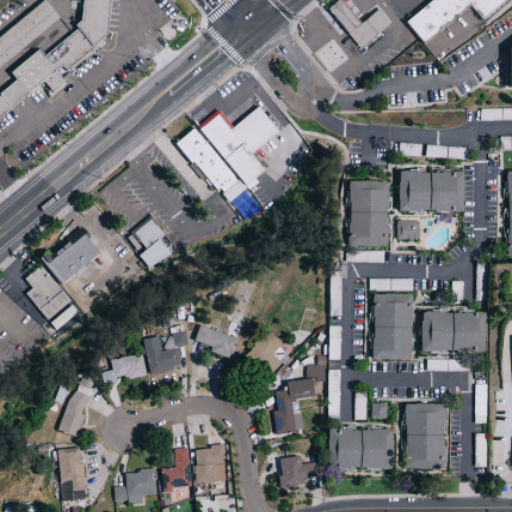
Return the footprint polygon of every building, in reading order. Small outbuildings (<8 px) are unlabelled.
[(110,38),(113,0),(84,0),(83,26),(49,52),(40,51),(13,71),(20,81),(0,95),(0,117),(46,83),(53,92),(65,83),(66,71),(110,38)] [(61,17),(47,0),(46,0),(9,29),(14,35),(19,31),(28,42),(61,17)] [(374,6),(354,23),(334,0),(329,0),(322,7),(356,47),(387,21),(374,6)] [(415,42),(466,4),(478,19),(502,2),(499,0),(419,0),(397,17),(415,42)] [(511,88),(511,35),(496,47),(497,89),(511,88)] [(0,69),(12,61),(0,45),(0,69)] [(272,131),(252,105),(227,125),(215,109),(189,129),(187,127),(170,140),(210,192),(214,189),(225,202),(253,180),(249,175),(256,169),(244,154),(272,131)] [(352,131),(475,141),(511,137),(511,267),(494,268),(485,499),(319,485),(345,128),(352,131)] [(151,268),(173,253),(162,237),(165,235),(153,218),(128,235),(151,268)] [(104,252),(88,233),(52,262),(68,282),(104,252)] [(79,312),(44,264),(25,277),(33,288),(27,292),(55,330),(79,312)] [(211,346),(209,351),(229,358),(236,338),(199,325),(194,340),(211,346)] [(337,326),(323,326),(324,355),(313,355),(313,364),(303,364),(303,375),(314,375),(314,381),(328,381),(328,369),(326,369),(326,359),(337,359),(337,326)] [(265,376),(279,361),(271,353),(280,343),(264,328),(241,354),(265,376)] [(187,345),(186,332),(164,334),(166,348),(187,345)] [(150,373),(182,368),(179,348),(160,351),(158,336),(144,338),(150,373)] [(112,370),(101,372),(103,386),(117,383),(117,379),(146,374),(143,354),(110,359),(112,370)] [(272,434),(302,430),(301,421),(313,419),(312,407),(290,410),(289,399),(309,396),(307,378),(279,381),(280,390),(271,391),(271,399),(264,399),(265,403),(273,402),(274,411),(269,411),(272,434)] [(59,431),(78,436),(90,395),(71,389),(59,431)] [(195,483),(225,480),(222,446),(192,448),(195,483)] [(57,450),(63,501),(86,498),(81,447),(57,450)] [(161,468),(162,493),(173,492),(173,487),(189,486),(187,448),(173,448),(174,468),(161,468)] [(273,458),(277,487),(309,483),(307,463),(297,464),(296,455),(273,458)] [(124,472),(125,486),(114,486),(114,501),(127,500),(127,504),(142,503),(142,495),(154,494),(153,470),(124,472)]
